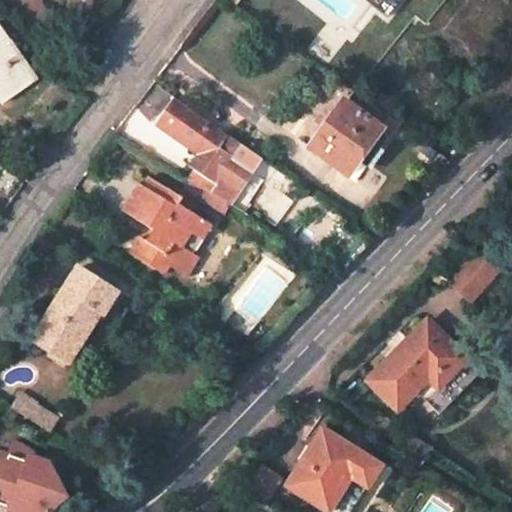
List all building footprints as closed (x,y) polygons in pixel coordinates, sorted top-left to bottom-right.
[(376,0),(374,3),(369,9),(383,20),(398,0),(376,0)] [(0,105),(35,80),(8,42),(5,44),(0,36),(0,105)] [(355,164),(364,170),(395,127),(351,95),(343,107),(340,105),(329,120),(326,118),(314,134),(318,136),(306,151),(344,178),(355,164)] [(188,178),(201,187),(219,198),(230,205),(240,191),(230,184),(243,163),(218,147),(226,135),(174,98),(156,123),(198,152),(190,165),(194,168),(188,178)] [(150,180),(127,215),(160,236),(153,247),(141,240),(131,257),(165,278),(169,271),(188,283),(201,262),(194,258),(212,230),(179,208),(183,201),(150,180)] [(194,198),(211,210),(219,198),(201,187),(194,198)] [(219,198),(211,210),(222,217),(230,205),(219,198)] [(448,282),(470,302),(504,264),(482,245),(448,282)] [(115,295),(79,269),(30,339),(61,361),(96,314),(100,317),(115,295)] [(388,358),(366,379),(396,409),(417,389),(426,399),(448,377),(449,377),(468,358),(443,333),(441,335),(426,320),(408,338),(411,342),(391,361),(388,358)] [(391,361),(411,342),(408,338),(388,358),(391,361)] [(24,410),(32,398),(17,388),(9,400),(24,410)] [(45,424),(53,413),(32,398),(24,410),(45,424)] [(365,485),(379,465),(321,428),(285,483),(325,510),(348,475),(365,485)] [(7,468),(23,474),(29,458),(42,463),(40,459),(33,454),(15,444),(10,458),(7,468)] [(0,506),(11,511),(10,511),(54,511),(69,498),(51,496),(54,478),(53,470),(51,466),(42,463),(29,458),(23,474),(7,468),(10,458),(0,454),(0,506)] [(265,466),(248,493),(264,502),(281,476),(265,466)] [(325,511),(326,511),(348,511),(365,485),(348,475),(325,510),(325,511)]
